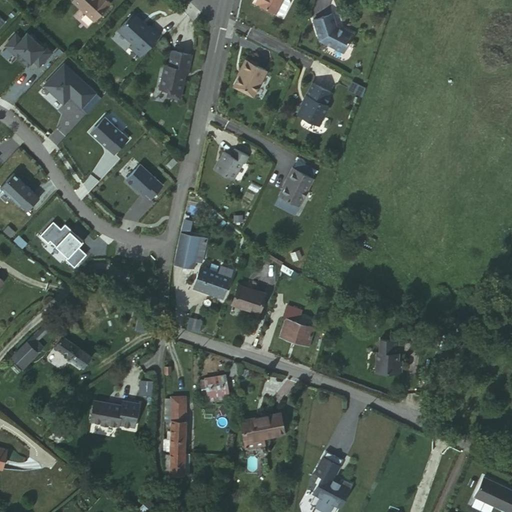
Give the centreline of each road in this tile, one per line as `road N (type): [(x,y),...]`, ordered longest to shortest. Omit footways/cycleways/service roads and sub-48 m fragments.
road 1 (residential): [(511,469),(388,409),(165,326)]
road 2 (residential): [(167,246),(115,234),(88,217),(0,108)]
road 3 (residential): [(165,326),(152,302),(100,270),(89,272),(0,359)]
road 4 (track): [(425,427),(511,256)]
road 5 (residential): [(170,511),(157,445),(165,326)]
road 6 (residential): [(189,160),(223,12)]
